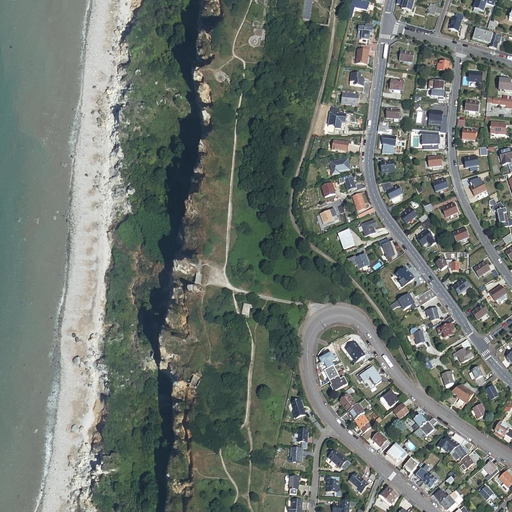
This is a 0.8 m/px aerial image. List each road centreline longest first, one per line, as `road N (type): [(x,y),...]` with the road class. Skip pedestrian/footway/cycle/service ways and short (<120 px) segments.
road 1 (tertiary): [(511,459),(418,396),(357,319),(324,316),(307,345),(321,406),(433,511)]
road 2 (track): [(418,396),(385,320),(347,274),(306,243),(291,217),(337,3)]
road 3 (tertiary): [(385,28),(370,187),(480,346)]
road 4 (residential): [(460,48),(453,169),(465,206),(511,283)]
